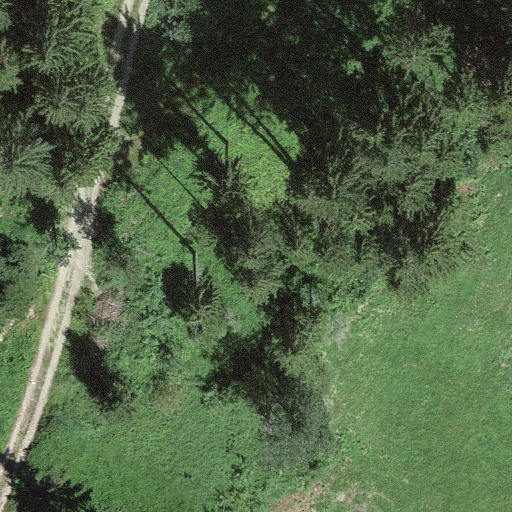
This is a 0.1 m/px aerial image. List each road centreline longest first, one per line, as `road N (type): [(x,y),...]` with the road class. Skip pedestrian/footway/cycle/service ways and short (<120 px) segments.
road 1 (track): [(0,482),(48,355),(140,0)]
road 2 (track): [(93,181),(240,0)]
